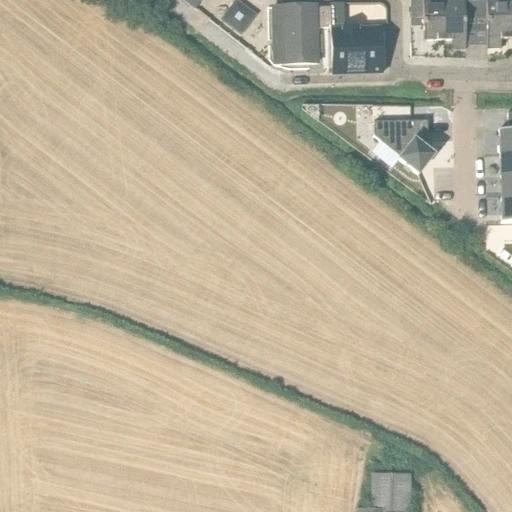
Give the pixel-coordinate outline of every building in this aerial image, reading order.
[(181,0),(195,11),(202,0),(181,0)] [(241,37),(256,16),(256,14),(236,0),(235,0),(220,21),(241,37)] [(443,42),(442,2),(442,0),(410,0),(411,21),(422,20),(423,43),(443,42)] [(460,0),(460,2),(442,2),(443,42),(465,42),(464,19),(474,19),(473,0),(460,0)] [(473,0),(474,19),(485,19),(486,51),(500,50),(500,41),(507,41),(506,0),(489,1),(488,0),(473,0)] [(331,33),(332,76),(382,74),(385,72),(387,68),(387,12),(385,8),(383,5),(379,3),(344,5),(345,32),(331,33)] [(280,4),(271,4),(270,63),(314,65),(315,7),(315,4),(280,4)] [(329,9),(330,30),(330,32),(332,32),(344,32),(343,29),(343,4),(330,5),(329,9)] [(317,9),(318,30),(330,30),(329,9),(317,9)] [(426,125),(372,125),(373,139),(399,160),(397,163),(415,178),(431,160),(429,159),(429,145),(424,145),(424,139),(426,139),(426,125)] [(498,155),(511,154),(511,130),(498,131),(498,155)] [(511,154),(498,155),(499,177),(511,177),(511,154)] [(500,200),(511,199),(511,177),(499,177),(500,200)] [(511,199),(500,200),(500,224),(511,223),(511,199)] [(372,505),(358,505),(358,511),(412,511),(413,469),(372,469),(372,505)]
